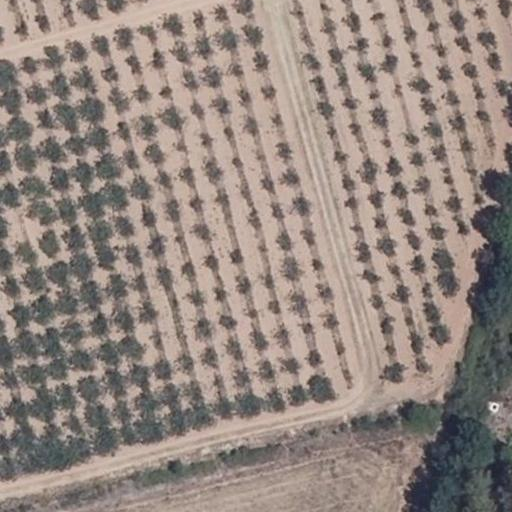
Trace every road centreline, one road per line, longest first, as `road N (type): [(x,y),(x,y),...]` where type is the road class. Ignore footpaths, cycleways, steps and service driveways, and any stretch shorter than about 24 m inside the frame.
road 1 (track): [(269,0),(371,370),(366,401),(0,488)]
road 2 (track): [(366,401),(423,392),(459,359),(511,171)]
road 3 (track): [(0,53),(189,0)]
